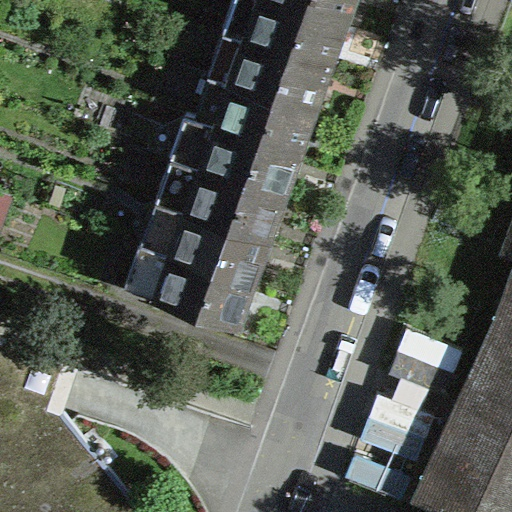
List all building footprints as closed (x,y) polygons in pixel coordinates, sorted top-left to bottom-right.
[(345,22),(284,0),(232,0),(223,27),(330,65),(332,58),(345,22)] [(284,0),(345,22),(348,16),(353,0),(284,0)] [(319,96),(330,65),(223,27),(208,70),(210,71),(314,108),(319,96)] [(302,145),(314,108),(210,71),(195,114),(299,151),(302,145)] [(186,110),(171,153),(284,193),(287,186),(299,151),(195,114),(186,110)] [(271,231),(284,193),(171,153),(155,197),(269,236),(271,231)] [(0,227),(13,193),(0,188),(0,227)] [(139,237),(141,237),(254,278),(256,273),(269,236),(155,197),(154,197),(139,237)] [(125,282),(238,323),(240,316),(254,278),(141,237),(125,282)] [(511,511),(511,238),(510,244),(507,243),(506,246),(511,249),(511,285),(503,312),(420,491),(419,493),(461,511),(511,511)] [(0,511),(146,511),(63,405),(62,404),(51,400),(58,380),(65,358),(0,334),(0,511)]
